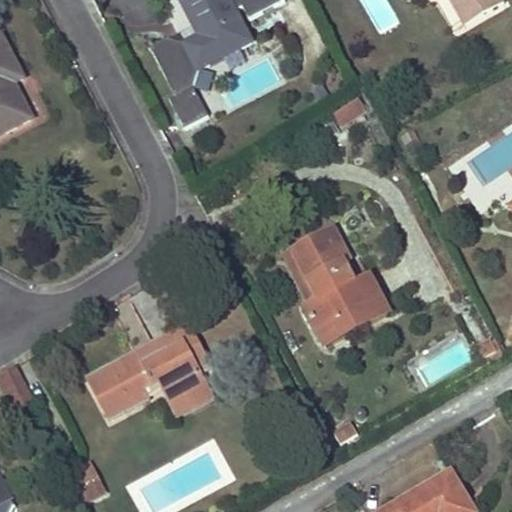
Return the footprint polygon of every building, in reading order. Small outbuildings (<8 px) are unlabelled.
[(182,41),(191,59),(198,71),(251,44),(233,10),(228,0),(180,0),(198,33),(182,41)] [(228,0),(233,10),(240,6),(249,23),(286,4),(284,0),(228,0)] [(505,4),(502,0),(451,0),(466,26),(505,4)] [(0,136),(30,121),(20,103),(11,86),(22,80),(1,41),(0,40),(0,136)] [(212,76),(198,71),(192,86),(207,92),(212,76)] [(192,86),(169,98),(185,131),(209,119),(192,86)] [(338,116),(346,128),(367,114),(360,102),(338,116)] [(351,264),(333,231),(293,252),(320,301),(311,306),(305,309),(322,342),(337,334),(333,325),(367,307),(355,285),(345,267),(351,264)] [(320,301),(293,252),(284,257),(311,306),(320,301)] [(337,334),(322,342),(325,348),(389,315),(369,277),(355,285),(367,307),(333,325),(337,334)] [(209,367),(188,328),(177,334),(197,373),(209,367)] [(158,383),(164,394),(170,406),(205,387),(197,373),(177,334),(89,381),(110,420),(148,400),(143,391),(158,383)] [(485,366),(502,358),(494,339),(476,346),(485,366)] [(14,367),(5,372),(20,401),(24,408),(34,404),(14,367)] [(20,401),(5,372),(0,375),(0,388),(9,406),(20,401)] [(205,387),(170,406),(177,419),(212,400),(205,387)] [(20,401),(9,406),(13,414),(24,408),(20,401)] [(351,424),(332,433),(339,449),(359,440),(351,424)] [(84,503),(94,498),(104,493),(89,465),(69,476),(84,503)] [(471,511),(451,475),(384,511),(471,511)] [(0,506),(10,501),(0,480),(0,506)] [(0,511),(12,511),(14,510),(10,501),(0,506),(0,511)]
